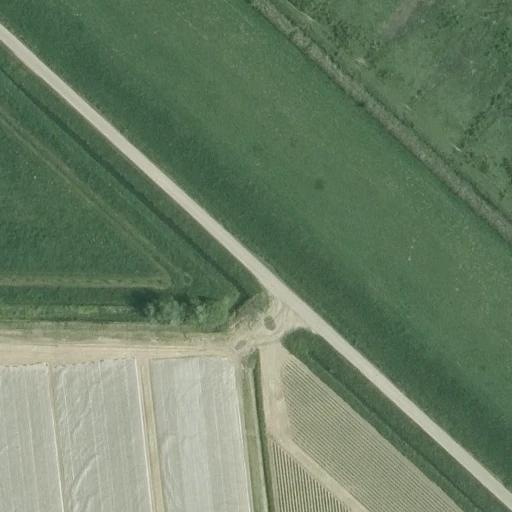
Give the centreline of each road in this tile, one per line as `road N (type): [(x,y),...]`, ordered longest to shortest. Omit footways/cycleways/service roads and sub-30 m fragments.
road 1 (unclassified): [(509,511),(0,40)]
road 2 (track): [(63,0),(511,413)]
